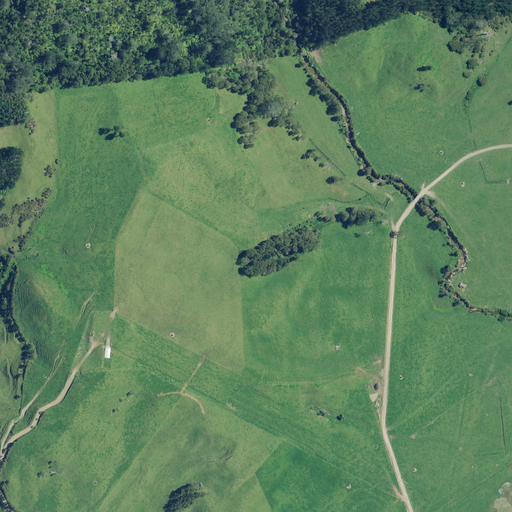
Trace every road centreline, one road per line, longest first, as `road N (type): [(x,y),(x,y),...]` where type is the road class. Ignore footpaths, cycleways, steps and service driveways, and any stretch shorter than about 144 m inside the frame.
road 1 (track): [(511,146),(457,160),(420,194),(390,241),(382,435),(408,511)]
road 2 (track): [(90,346),(66,389),(37,408),(0,464)]
